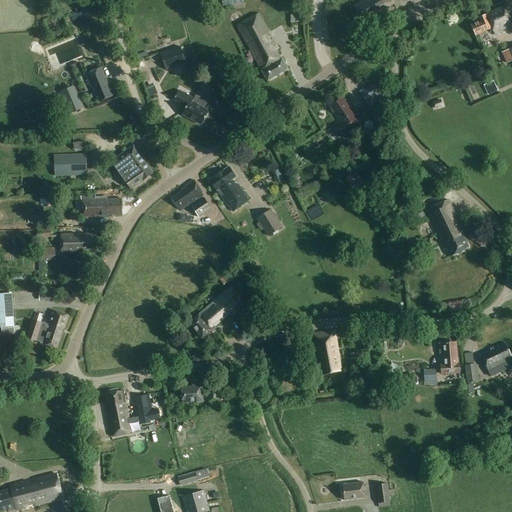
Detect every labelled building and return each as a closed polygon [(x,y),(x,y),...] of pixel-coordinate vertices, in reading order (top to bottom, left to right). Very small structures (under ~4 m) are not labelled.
[(232,0),(222,3),(223,9),(244,4),(242,0),(232,0)] [(396,9),(410,0),(362,0),(363,1),(353,7),(364,24),(382,13),(384,16),(389,13),(388,10),(394,6),(396,9)] [(495,0),(493,0),(490,1),(494,10),(499,8),(495,0)] [(504,7),(477,18),(478,21),(471,25),(475,35),(489,30),(490,32),(493,31),(495,35),(511,27),(511,20),(509,13),(507,14),(504,7)] [(300,23),(302,21),(301,10),(290,10),(290,24),(300,23)] [(276,27),(284,25),(281,11),(272,13),(276,27)] [(270,42),(266,35),(268,34),(258,15),(237,27),(261,71),(260,72),(267,82),(287,71),(282,61),(281,61),(275,51),(277,50),(272,41),(270,42)] [(161,54),(166,70),(186,63),(180,47),(161,54)] [(511,47),(506,51),(503,52),(508,63),(511,61),(511,47)] [(487,68),(496,68),(496,55),(487,56),(487,68)] [(109,86),(101,68),(86,75),(91,86),(93,85),(100,102),(112,97),(108,87),(109,86)] [(374,85),(360,94),(370,109),(384,100),(374,85)] [(60,92),(69,114),(82,108),(73,86),(60,92)] [(146,90),(149,97),(157,94),(154,87),(146,90)] [(346,103),(360,95),(357,89),(343,96),(346,103)] [(186,108),(182,116),(201,126),(209,111),(197,105),(198,101),(178,91),(173,101),(186,108)] [(347,106),(341,98),(329,106),(333,113),(335,112),(338,117),(335,118),(338,123),(332,127),(340,138),(360,125),(348,106),(347,106)] [(440,99),(432,101),(434,109),(442,106),(440,99)] [(112,162),(131,190),(152,175),(137,153),(134,155),(129,150),(112,162)] [(54,161),(54,174),(54,176),(87,175),(86,154),(53,155),(54,161)] [(209,179),(216,190),(220,195),(228,206),(228,205),(232,211),(248,200),(237,183),(236,183),(233,178),(235,176),(229,166),(223,170),(213,177),(209,179)] [(357,172),(350,177),(356,187),(358,185),(363,182),(357,172)] [(172,198),(180,210),(203,194),(193,180),(185,186),(186,188),(172,198)] [(112,215),(122,215),(121,199),(106,199),(106,197),(95,197),(95,196),(81,196),(82,217),(95,216),(95,218),(112,218),(112,215)] [(191,206),(199,217),(211,209),(204,198),(191,206)] [(469,248),(463,235),(464,235),(448,200),(427,210),(443,245),(445,244),(451,257),(469,248)] [(257,219),(268,236),(282,227),(271,210),(257,219)] [(61,236),(61,254),(77,253),(77,252),(97,251),(96,235),(61,236)] [(39,249),(39,260),(55,260),(55,248),(39,249)] [(227,273),(219,279),(223,284),(230,278),(227,273)] [(232,315),(243,305),(231,288),(213,302),(189,323),(202,339),(215,328),(213,327),(226,316),(230,313),(232,315)] [(53,292),(44,292),(45,300),(54,300),(53,292)] [(0,328),(15,327),(13,304),(12,294),(0,295),(0,328)] [(67,315),(51,310),(47,325),(41,323),(33,320),(27,339),(35,341),(40,342),(40,344),(57,349),(61,337),(61,338),(64,330),(63,329),(67,315)] [(36,312),(33,320),(41,323),(44,315),(36,312)] [(17,323),(24,326),(27,319),(20,316),(17,323)] [(16,324),(11,341),(18,342),(22,326),(16,324)] [(311,334),(315,353),(317,352),(318,359),(316,359),(317,364),(318,363),(320,374),(340,370),(337,356),(338,356),(333,330),(311,334)] [(442,354),(443,365),(441,365),(441,374),(459,373),(458,364),(457,364),(455,343),(439,344),(439,354),(442,354)] [(497,346),(479,354),(486,370),(487,370),(491,377),(508,369),(504,360),(511,357),(505,344),(498,347),(497,346)] [(466,366),(464,366),(466,384),(470,383),(478,382),(476,364),(474,365),(466,366)] [(395,377),(397,371),(389,368),(387,373),(395,377)] [(423,370),(424,382),(436,382),(435,370),(423,370)] [(418,374),(407,376),(408,384),(420,382),(418,374)] [(202,403),(200,384),(192,385),(193,386),(181,388),(183,404),(198,402),(198,404),(202,403)] [(207,386),(209,402),(220,401),(218,385),(207,386)] [(111,436),(131,432),(123,391),(106,394),(108,406),(105,406),(106,413),(110,412),(111,419),(108,420),(111,436)] [(149,395),(135,397),(141,424),(150,422),(150,420),(153,420),(160,419),(158,410),(152,411),(149,395)] [(83,432),(92,431),(88,404),(80,405),(83,432)] [(169,443),(176,442),(174,430),(167,431),(169,443)] [(198,481),(198,480),(209,477),(207,469),(196,473),(179,478),(181,486),(198,481)] [(61,499),(55,475),(35,480),(34,483),(30,484),(28,481),(10,486),(10,489),(0,491),(0,511),(17,508),(17,510),(61,499)] [(342,484),(344,499),(365,497),(363,482),(342,484)] [(375,486),(377,503),(378,503),(378,508),(389,506),(389,502),(387,484),(375,486)] [(207,511),(209,511),(204,491),(183,497),(186,511),(189,510),(189,511),(207,511)]
